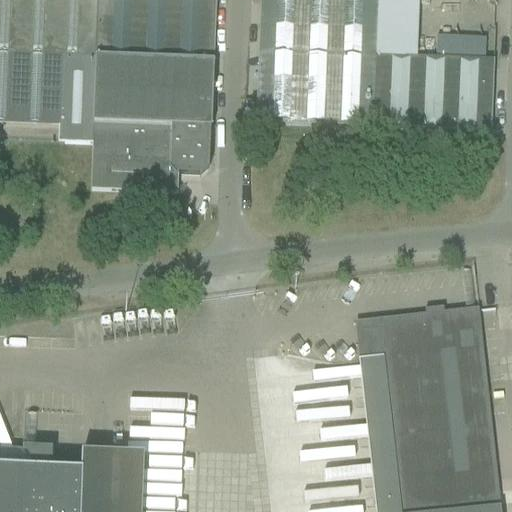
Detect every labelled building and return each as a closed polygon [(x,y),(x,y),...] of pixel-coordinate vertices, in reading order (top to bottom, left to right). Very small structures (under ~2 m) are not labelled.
[(91,148),(96,0),(0,0),(0,128),(64,131),(63,147),(91,148)] [(199,180),(208,173),(215,0),(96,0),(91,148),(89,194),(177,197),(177,180),(199,180)] [(435,62),(376,61),(377,0),(259,0),(255,126),(490,136),(493,64),(484,63),(435,62)] [(435,40),(435,62),(484,63),(485,42),(435,40)] [(499,511),(490,427),(478,314),(477,312),(378,323),(382,361),(357,363),(358,366),(366,365),(383,511),(499,511)] [(289,455),(290,481),(322,479),(320,449),(326,448),(324,425),(343,424),(343,409),(339,410),(338,399),(292,402),(295,455),(289,455)] [(0,511),(80,511),(81,476),(36,474),(23,454),(0,453),(0,511)]
